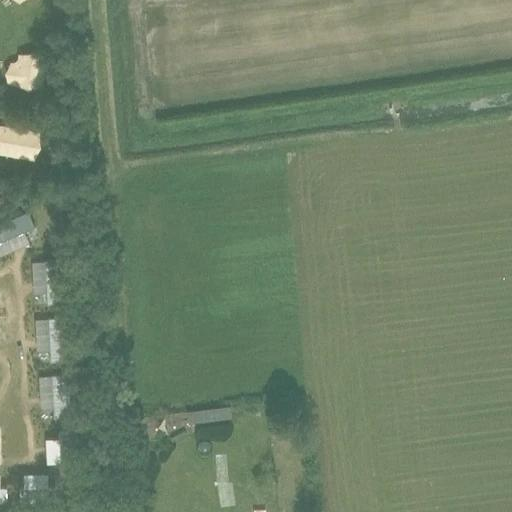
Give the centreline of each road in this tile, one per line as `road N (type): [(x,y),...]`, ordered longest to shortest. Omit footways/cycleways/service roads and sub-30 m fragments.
road 1 (track): [(135,0),(146,131),(511,79)]
road 2 (track): [(139,43),(455,0)]
